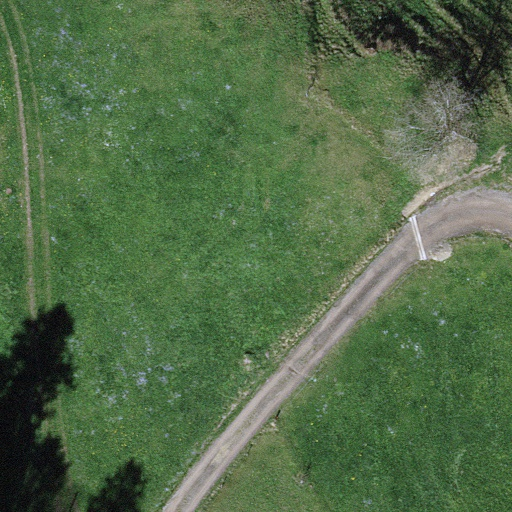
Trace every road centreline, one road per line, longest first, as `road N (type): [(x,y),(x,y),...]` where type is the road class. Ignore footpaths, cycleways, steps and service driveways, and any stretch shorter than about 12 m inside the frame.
road 1 (unclassified): [(511,218),(465,214),(436,224),(400,252),(176,511)]
road 2 (track): [(0,61),(23,212),(19,303),(34,409),(63,511)]
